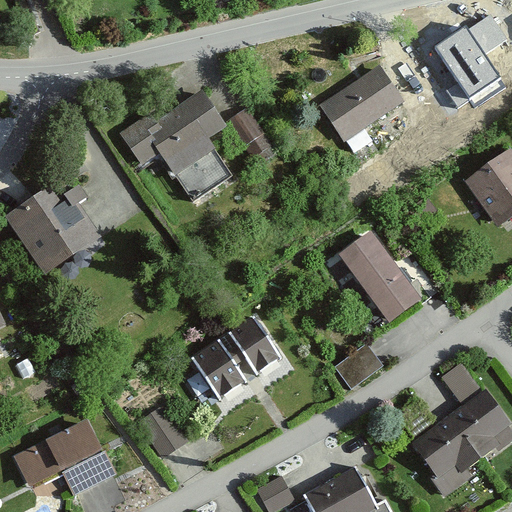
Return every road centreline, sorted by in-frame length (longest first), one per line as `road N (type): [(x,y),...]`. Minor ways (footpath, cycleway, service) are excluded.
road 1 (residential): [(163,511),(485,319)]
road 2 (residential): [(375,0),(41,76)]
